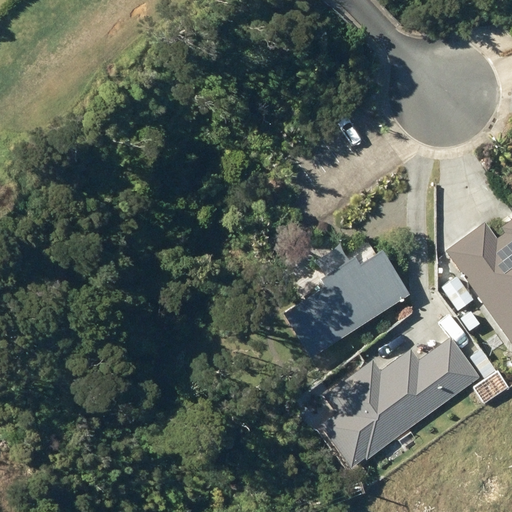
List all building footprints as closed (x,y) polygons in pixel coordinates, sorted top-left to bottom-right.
[(477,219),(438,248),(511,349),(511,348),(511,206),(506,210),(509,214),(494,224),(498,230),(490,236),(477,219)] [(303,354),(402,291),(374,247),(351,262),(346,253),(312,275),(317,283),(275,310),(303,354)] [(466,298),(451,274),(436,284),(451,308),(466,298)] [(470,324),(483,340),(494,331),(481,315),(475,320),(464,307),(453,316),(464,329),(470,324)] [(344,466),(475,375),(446,333),(413,357),(406,346),(374,368),(367,357),(316,392),(328,410),(312,421),(344,466)]
